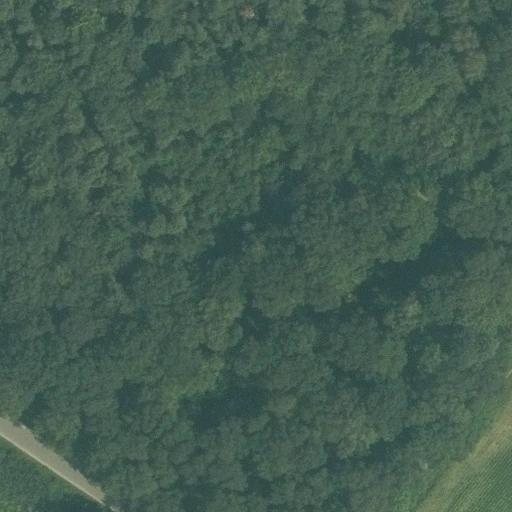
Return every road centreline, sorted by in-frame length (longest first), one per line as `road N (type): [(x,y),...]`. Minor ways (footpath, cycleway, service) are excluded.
road 1 (unclassified): [(390,511),(511,349)]
road 2 (unclassified): [(0,416),(140,511)]
